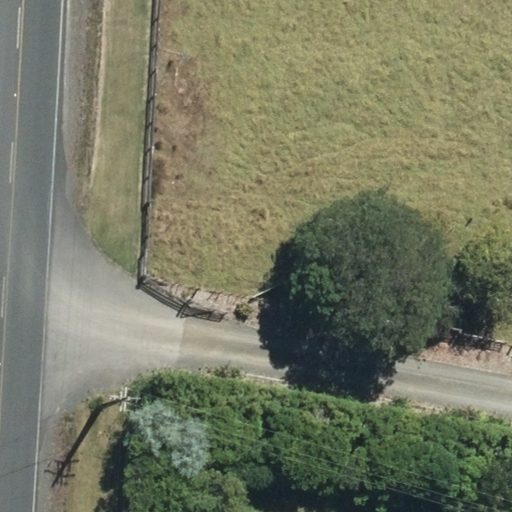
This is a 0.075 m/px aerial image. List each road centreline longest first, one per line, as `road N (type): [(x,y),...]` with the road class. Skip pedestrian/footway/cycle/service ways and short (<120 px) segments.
road 1 (unknown): [(3,326),(511,420)]
road 2 (tertiary): [(21,0),(0,382)]
